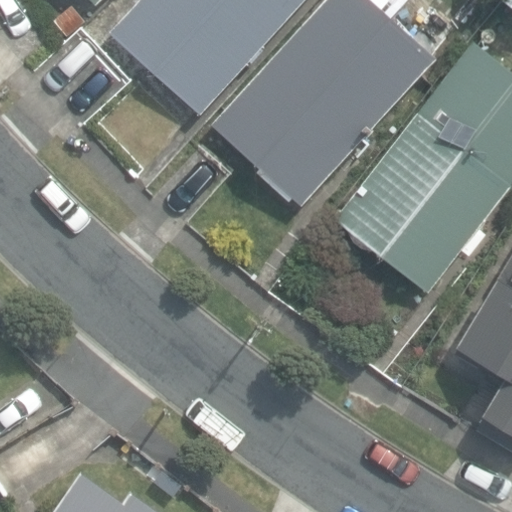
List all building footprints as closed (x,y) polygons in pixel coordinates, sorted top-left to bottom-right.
[(140,0),(113,31),(204,113),(305,0),(140,0)] [(326,0),(215,123),(305,204),(438,56),(376,0),(326,0)] [(334,224),(430,295),(511,184),(511,70),(478,45),(432,107),(425,102),(334,224)] [(467,424),(511,450),(511,263),(505,276),(497,272),(453,347),(497,373),(467,424)] [(166,511),(134,488),(126,499),(87,471),(57,511),(166,511)]
